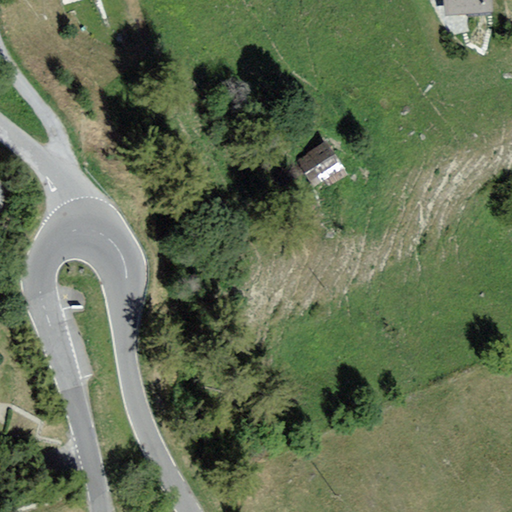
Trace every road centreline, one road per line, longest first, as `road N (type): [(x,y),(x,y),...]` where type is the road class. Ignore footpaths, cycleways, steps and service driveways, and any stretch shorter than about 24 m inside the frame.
road 1 (unclassified): [(83,228),(119,250),(133,390),(190,511)]
road 2 (unclassified): [(100,511),(40,282),(52,242),(83,228)]
road 3 (unclassified): [(0,125),(69,186),(83,228)]
